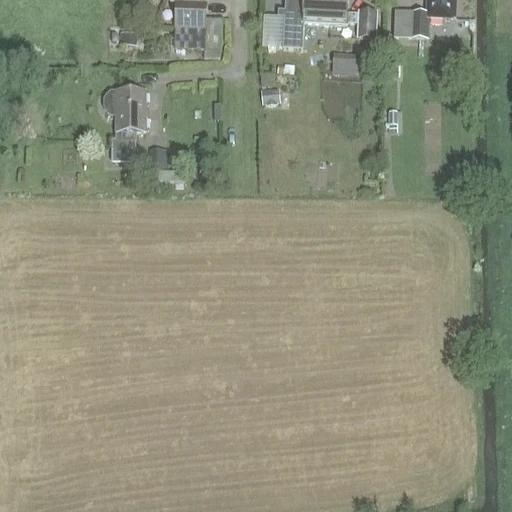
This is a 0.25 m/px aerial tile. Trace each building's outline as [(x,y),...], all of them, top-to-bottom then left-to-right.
[(347,26),(358,27),(357,42),(375,43),(376,16),(359,15),(359,17),(347,17),(348,0),(285,0),(285,14),(278,14),(278,20),(284,20),(283,52),(301,53),(303,27),(347,29),(347,26)] [(456,1),(453,1),(453,0),(427,0),(426,17),(412,16),(411,41),(428,42),(429,22),(455,23),(456,1)] [(207,6),(176,4),(174,52),(205,53),(207,6)] [(137,37),(120,35),(119,47),(136,49),(137,37)] [(359,59),(332,58),(331,77),(358,78),(359,59)] [(276,109),(275,107),(279,106),(279,93),(260,94),(261,108),(266,108),(266,110),(276,109)] [(133,168),(134,137),(144,137),(145,95),(108,96),(106,98),(103,103),(103,111),(106,116),(110,120),(115,120),(115,145),(110,145),(112,168),(133,168)] [(184,174),(168,174),(167,153),(149,153),(150,187),(184,186),(184,174)]
